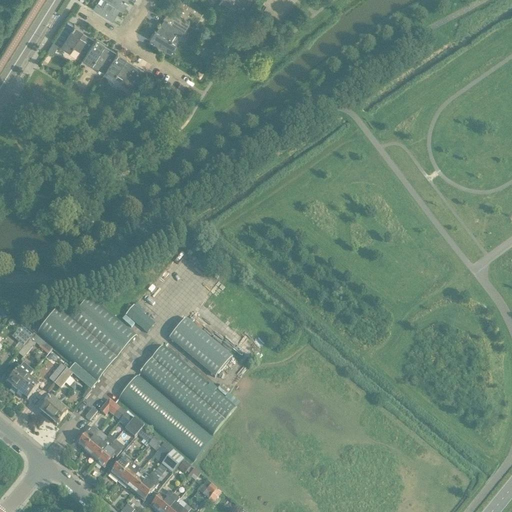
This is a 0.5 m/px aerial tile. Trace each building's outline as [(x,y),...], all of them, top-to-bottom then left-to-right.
[(128,0),(127,0),(105,0),(101,6),(97,3),(93,9),(113,21),(121,8),(123,9),(128,0)] [(165,18),(184,29),(189,20),(185,18),(190,11),(194,13),(201,18),(204,12),(198,8),(185,0),(176,0),(171,9),(168,7),(163,16),(165,18)] [(223,0),(230,4),(233,0),(240,4),(238,9),(243,13),(251,0),(223,0)] [(184,29),(165,18),(157,31),(155,29),(149,39),(170,51),(176,42),(172,40),(176,32),(181,35),(184,29)] [(47,50),(47,51),(48,52),(49,52),(49,53),(50,53),(51,53),(51,54),(52,54),(53,54),(53,53),(54,53),(54,52),(54,51),(55,51),(55,50),(56,48),(57,48),(57,47),(58,46),(59,45),(60,45),(61,45),(63,40),(63,39),(64,39),(64,38),(65,37),(65,36),(66,35),(66,34),(67,34),(67,33),(68,32),(68,31),(69,31),(70,30),(70,29),(71,28),(72,27),(73,27),(73,26),(73,25),(72,24),(71,24),(70,23),(69,22),(68,22),(67,22),(66,22),(66,23),(65,23),(65,24),(65,25),(64,25),(63,26),(63,28),(62,28),(62,29),(61,30),(60,32),(60,33),(59,34),(58,35),(58,36),(57,36),(57,37),(56,38),(56,39),(55,39),(55,40),(54,40),(54,41),(53,41),(52,43),(51,44),(50,45),(50,46),(49,47),(47,50)] [(83,60),(95,40),(82,32),(83,30),(74,24),(61,46),(70,52),(73,47),(80,52),(78,56),(83,60)] [(95,40),(83,60),(92,65),(92,68),(96,70),(99,69),(105,73),(116,53),(104,46),(105,43),(96,38),(95,40)] [(116,53),(105,73),(114,78),(116,73),(124,78),(121,83),(132,89),(144,70),(126,59),(127,57),(118,51),(116,53)] [(97,384),(136,337),(120,323),(104,308),(90,296),(74,314),(61,303),(36,333),(97,384)] [(126,316),(147,335),(154,326),(134,308),(126,316)] [(5,309),(0,310),(0,313),(2,319),(8,317),(5,309)] [(215,379),(232,358),(186,320),(169,340),(215,379)] [(18,353),(30,340),(20,332),(14,339),(18,344),(13,350),(18,353)] [(30,339),(39,347),(42,344),(33,336),(30,339)] [(11,364),(16,368),(35,345),(30,341),(11,364)] [(163,347),(140,375),(213,436),(236,408),(163,347)] [(91,391),(96,385),(74,365),(68,372),(66,370),(54,384),(60,390),(73,375),(91,391)] [(61,366),(49,380),(53,383),(65,369),(61,366)] [(17,393),(29,379),(19,371),(7,385),(17,393)] [(194,464),(213,441),(138,378),(119,400),(194,464)] [(29,379),(17,393),(27,402),(39,387),(29,379)] [(56,427),(67,414),(51,400),(40,413),(56,427)] [(113,417),(121,408),(120,409),(109,400),(99,412),(105,417),(108,413),(113,417)] [(121,408),(113,417),(120,423),(127,414),(121,408)] [(85,418),(89,422),(97,412),(93,409),(85,418)] [(127,414),(120,423),(127,428),(124,431),(125,431),(134,420),(127,414)] [(134,420),(125,431),(134,439),(137,435),(138,436),(143,430),(142,429),(144,428),(134,420)] [(84,452),(99,434),(93,428),(77,447),(84,452)] [(143,430),(138,436),(149,445),(148,446),(149,446),(156,438),(155,437),(154,439),(143,430)] [(84,452),(91,458),(106,439),(99,434),(84,452)] [(91,458),(98,464),(116,442),(109,436),(106,439),(91,458)] [(156,438),(149,446),(158,453),(164,445),(156,438)] [(116,442),(98,464),(105,469),(115,457),(116,459),(124,449),(116,442)] [(164,445),(158,453),(165,460),(172,452),(164,445)] [(183,461),(172,452),(161,466),(172,475),(183,461)] [(119,482),(134,465),(125,458),(111,475),(119,482)] [(119,482),(128,489),(142,472),(134,465),(119,482)] [(128,489),(136,496),(150,479),(142,472),(128,489)] [(199,478),(196,482),(201,486),(205,480),(201,476),(199,478)] [(159,486),(151,479),(150,479),(136,496),(144,503),(159,486)] [(208,501),(216,491),(210,486),(209,487),(206,484),(202,488),(212,496),(208,501)] [(216,491),(208,501),(213,505),(221,495),(216,491)] [(154,511),(159,511),(173,496),(169,493),(164,499),(161,496),(151,509),(154,511)] [(159,511),(170,511),(175,507),(172,505),(177,499),(173,496),(159,511)]
